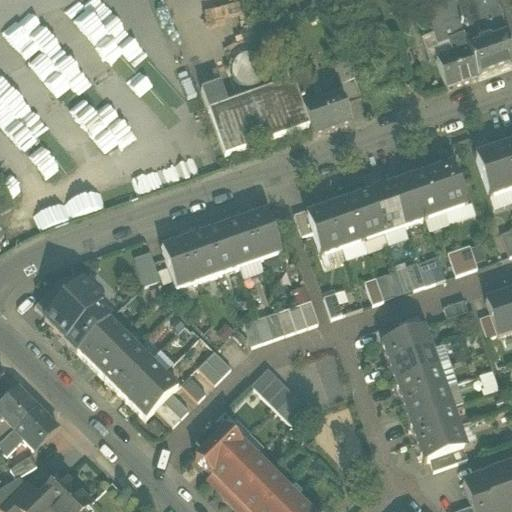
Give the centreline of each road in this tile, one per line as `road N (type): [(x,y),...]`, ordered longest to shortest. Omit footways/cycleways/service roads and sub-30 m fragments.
road 1 (residential): [(0,281),(39,255),(511,88)]
road 2 (residential): [(337,333),(257,361),(147,478)]
road 3 (residential): [(147,478),(0,334)]
road 4 (residential): [(385,511),(407,490),(386,469),(337,333)]
road 5 (residential): [(511,272),(337,333)]
